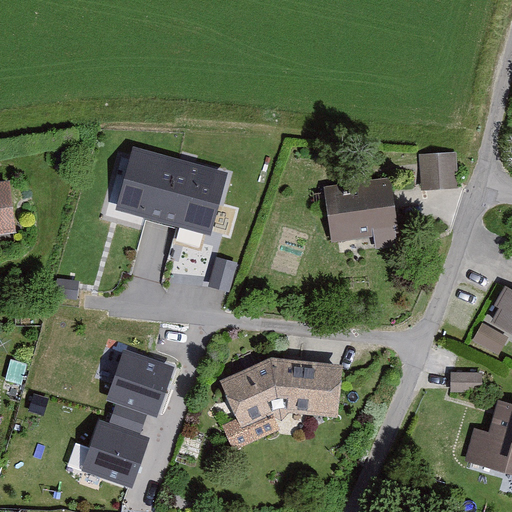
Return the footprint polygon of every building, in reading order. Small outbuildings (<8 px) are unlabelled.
[(221,177),(131,148),(112,207),(202,236),(221,177)] [(460,157),(422,160),(425,195),(463,192),(460,157)] [(15,184),(0,186),(0,240),(23,237),(15,184)] [(396,184),(329,195),(337,249),(378,243),(380,254),(406,250),(396,184)] [(511,291),(499,312),(506,316),(498,329),(511,337),(511,291)] [(511,343),(511,342),(486,329),(476,349),(502,363),(511,343)] [(187,367),(132,347),(113,398),(124,403),(156,415),(168,419),(187,367)] [(348,387),(349,370),(276,364),(225,387),(241,423),(224,431),(237,459),(289,436),(283,423),(294,418),(343,425),(346,407),(348,387)] [(486,377),(454,377),(454,396),(486,397),(486,377)] [(156,415),(124,403),(114,430),(146,442),(156,415)] [(511,408),(504,407),(496,440),(478,435),(470,466),(511,477),(511,408)] [(114,430),(101,426),(84,475),(135,493),(153,443),(146,442),(114,430)]
